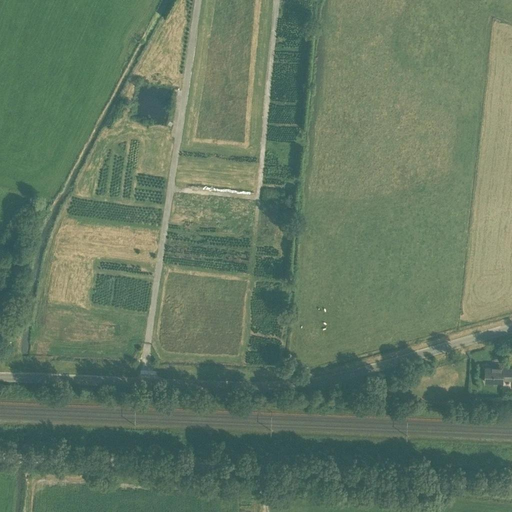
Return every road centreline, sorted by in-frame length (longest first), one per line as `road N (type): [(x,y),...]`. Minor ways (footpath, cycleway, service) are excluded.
road 1 (unclassified): [(0,376),(304,382),(511,328)]
road 2 (tertiary): [(511,487),(0,457)]
